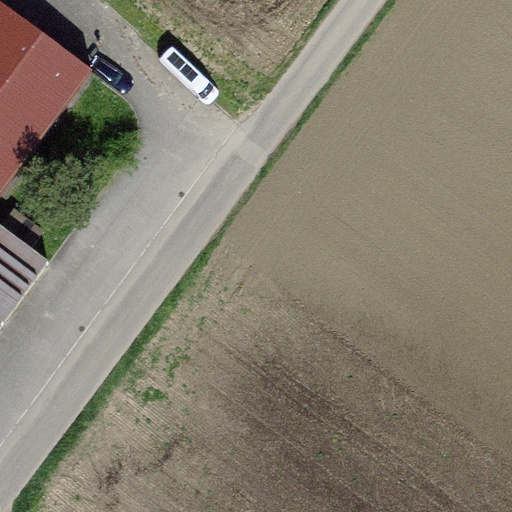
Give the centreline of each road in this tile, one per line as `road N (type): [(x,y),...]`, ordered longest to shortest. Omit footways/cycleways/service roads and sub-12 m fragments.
road 1 (residential): [(0,487),(361,0)]
road 2 (track): [(63,0),(241,161)]
